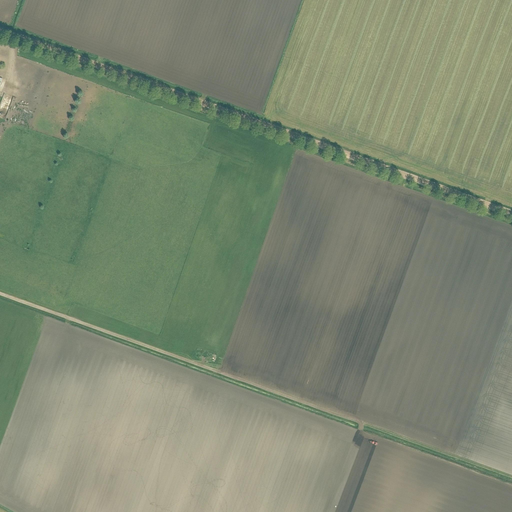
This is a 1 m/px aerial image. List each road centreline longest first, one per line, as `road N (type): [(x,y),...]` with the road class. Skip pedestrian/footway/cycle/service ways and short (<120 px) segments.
road 1 (track): [(511,213),(0,30)]
road 2 (track): [(0,296),(511,478)]
